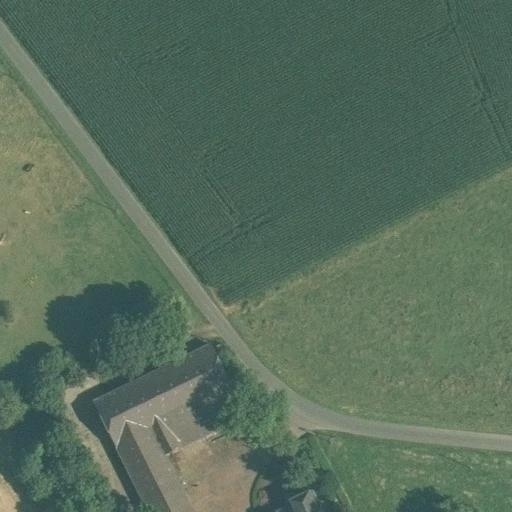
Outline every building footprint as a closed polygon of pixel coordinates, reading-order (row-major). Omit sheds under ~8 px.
[(213,346),(96,403),(147,507),(183,489),(167,456),(154,431),(235,391),(213,346)] [(235,391),(154,431),(167,456),(247,416),(235,391)] [(183,489),(147,507),(150,511),(172,511),(190,503),(183,489)] [(289,505),(292,511),(323,511),(314,493),(289,505)] [(194,511),(190,503),(172,511),(194,511)]
